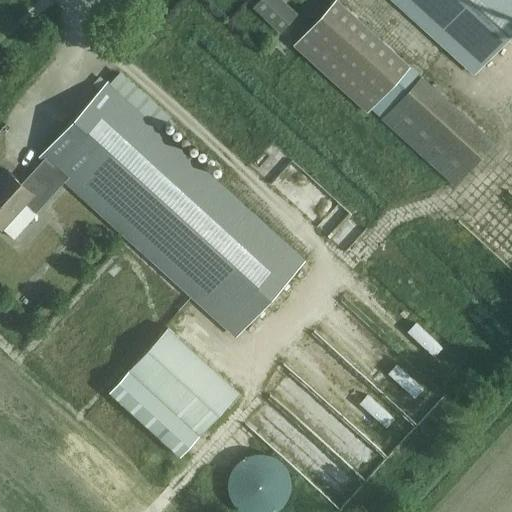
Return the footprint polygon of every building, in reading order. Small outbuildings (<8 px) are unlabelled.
[(290,21),(273,5),(276,0),(258,0),(253,7),(280,32),(290,21)] [(334,0),(318,0),(284,37),(355,102),(396,57),(334,0)] [(511,0),(396,0),(475,71),(511,30),(511,0)] [(145,40),(150,44),(155,38),(151,34),(145,40)] [(176,77),(185,64),(162,49),(154,63),(176,77)] [(371,108),(382,119),(421,76),(409,65),(371,108)] [(40,157),(43,159),(65,180),(235,335),(303,260),(108,82),(40,157)] [(227,106),(211,116),(217,125),(233,114),(227,106)] [(20,119),(0,130),(0,131),(18,161),(38,149),(20,119)] [(243,139),(254,148),(263,137),(245,120),(228,139),(236,147),(243,139)] [(511,156),(511,155),(497,174),(511,185),(511,156)] [(65,180),(43,159),(21,183),(5,169),(0,174),(0,226),(1,227),(24,202),(35,212),(65,180)] [(483,205),(511,220),(511,219),(511,195),(503,190),(502,194),(492,188),(483,205)] [(342,212),(325,228),(352,258),(370,242),(342,212)] [(175,331),(193,313),(207,326),(213,319),(186,294),(162,319),(175,331)] [(167,326),(109,390),(180,455),(238,391),(167,326)] [(423,327),(415,336),(441,361),(450,352),(423,327)] [(399,366),(391,375),(417,399),(426,391),(399,366)] [(370,399),(361,408),(388,433),(396,424),(370,399)] [(225,455),(221,505),(274,509),(278,469),(258,468),(259,458),(225,455)]
